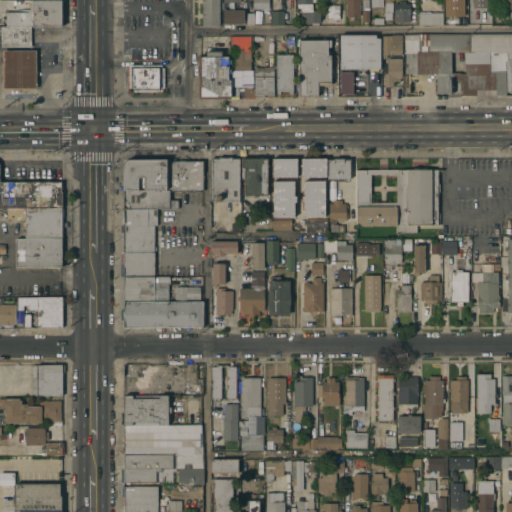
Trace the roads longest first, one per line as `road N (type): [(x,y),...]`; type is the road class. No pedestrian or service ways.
road 1 (residential): [(511,346),(0,350)]
road 2 (primary): [(511,125),(248,129)]
road 3 (primary): [(248,129),(94,132)]
road 4 (secondary): [(94,132),(94,4)]
